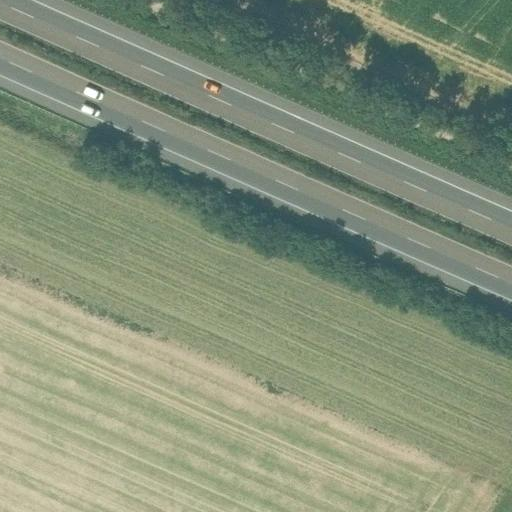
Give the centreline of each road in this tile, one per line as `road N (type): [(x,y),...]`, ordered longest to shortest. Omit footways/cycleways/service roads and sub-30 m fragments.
road 1 (motorway): [(0,46),(511,274)]
road 2 (motorway): [(511,223),(9,0)]
